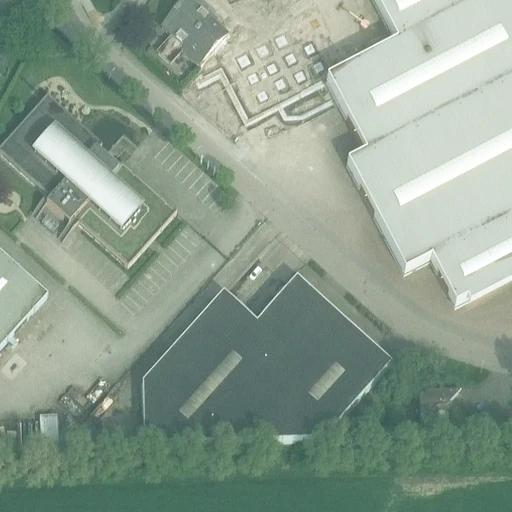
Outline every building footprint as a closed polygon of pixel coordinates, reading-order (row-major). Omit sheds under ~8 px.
[(511,0),(371,0),(396,47),(326,84),(365,158),(346,168),(404,278),(430,264),(454,311),(511,280),(511,0)] [(170,66),(181,54),(210,22),(187,2),(161,30),(171,40),(157,55),(170,66)] [(282,2),(267,18),(284,33),(299,17),(282,2)] [(279,86),(210,22),(181,54),(251,117),(279,86)] [(228,99),(220,103),(225,114),(234,110),(228,99)] [(101,149),(52,105),(46,100),(0,151),(0,157),(50,202),(45,208),(69,229),(74,223),(127,271),(176,216),(121,167),(117,172),(110,166),(113,163),(106,157),(104,161),(97,154),(101,149)] [(0,352),(47,301),(0,258),(0,352)] [(141,388),(143,450),(322,445),(390,368),(296,283),(256,328),(222,298),(141,388)] [(419,441),(483,439),(484,438),(455,411),(450,416),(444,410),(460,394),(459,393),(418,394),(419,441)]
